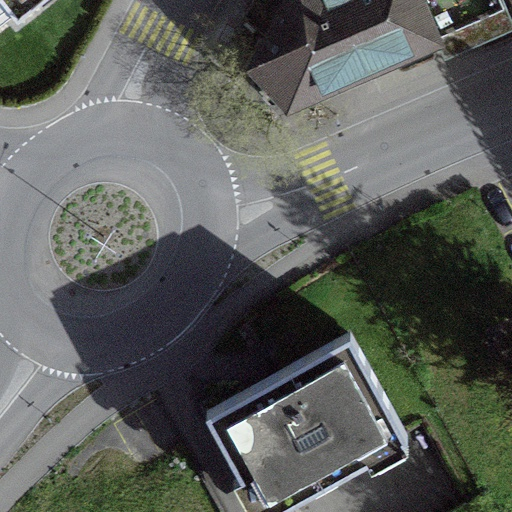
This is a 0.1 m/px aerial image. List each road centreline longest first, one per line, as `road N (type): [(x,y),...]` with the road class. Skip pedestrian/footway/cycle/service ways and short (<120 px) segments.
road 1 (tertiary): [(210,212),(270,200),(471,113)]
road 2 (tertiary): [(49,336),(105,343),(162,315),(193,277),(210,212)]
road 3 (tertiary): [(177,0),(121,126)]
road 4 (tertiary): [(210,212),(203,179),(180,148),(121,126)]
road 5 (tertiary): [(121,126),(79,135),(50,153),(16,193)]
